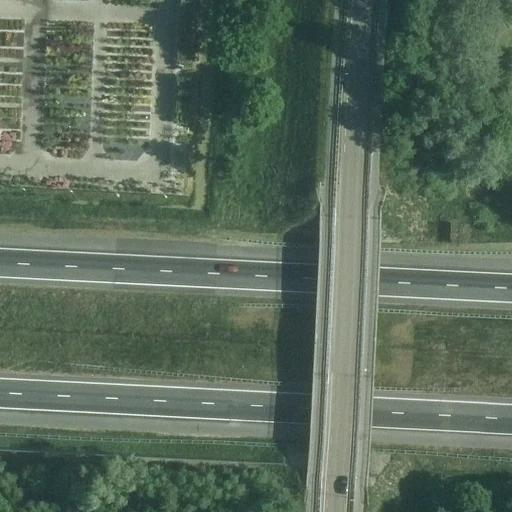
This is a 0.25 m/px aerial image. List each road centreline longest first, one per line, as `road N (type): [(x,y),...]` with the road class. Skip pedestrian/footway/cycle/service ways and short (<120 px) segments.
road 1 (tertiary): [(335,511),(362,0)]
road 2 (motorway): [(511,286),(0,262)]
road 3 (motorway): [(0,394),(511,418)]
